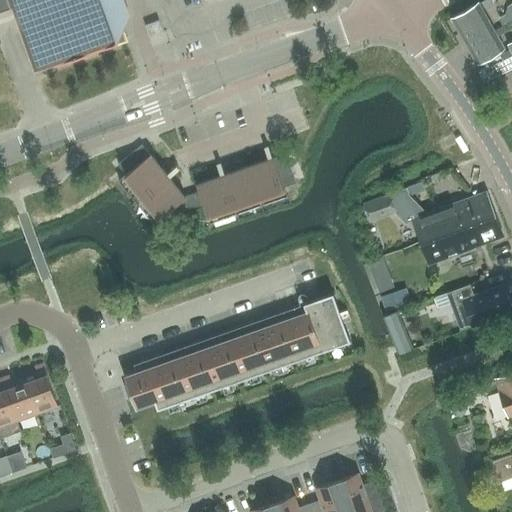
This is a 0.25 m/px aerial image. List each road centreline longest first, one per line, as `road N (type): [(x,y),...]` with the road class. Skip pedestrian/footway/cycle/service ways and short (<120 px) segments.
road 1 (unclassified): [(0,156),(390,12)]
road 2 (residential): [(130,509),(363,428),(382,429)]
road 3 (residential): [(0,321),(44,316),(66,330),(130,509)]
road 4 (tertiary): [(511,184),(474,119),(390,12)]
